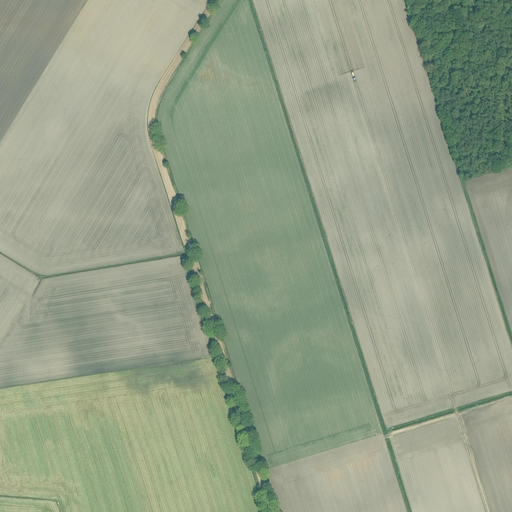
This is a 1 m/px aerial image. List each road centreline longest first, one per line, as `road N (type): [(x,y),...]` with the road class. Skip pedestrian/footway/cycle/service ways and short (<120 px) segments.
road 1 (track): [(271,511),(152,141),(155,96),(214,0)]
road 2 (track): [(489,511),(459,413),(390,434)]
